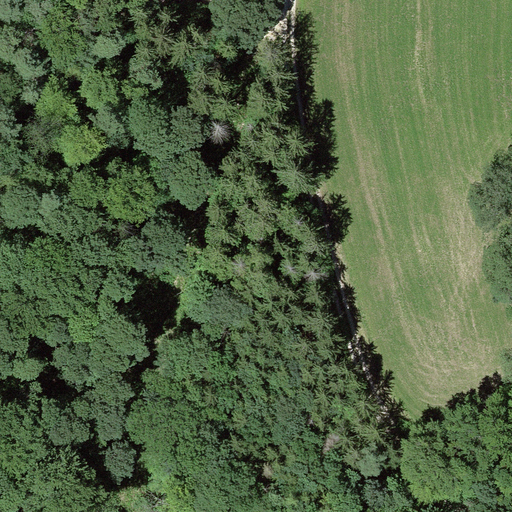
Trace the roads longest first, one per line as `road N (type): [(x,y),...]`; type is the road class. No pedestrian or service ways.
road 1 (track): [(288,7),(301,140),(366,373),(416,460),(468,511)]
road 2 (track): [(288,7),(33,33),(0,20)]
road 3 (track): [(288,7),(262,57),(222,263)]
